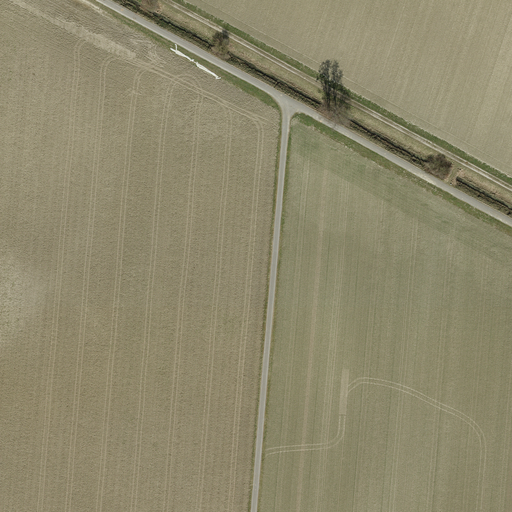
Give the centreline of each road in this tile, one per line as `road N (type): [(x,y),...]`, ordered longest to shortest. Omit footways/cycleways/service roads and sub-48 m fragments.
road 1 (track): [(255,511),(289,112),(300,108),(511,224)]
road 2 (track): [(511,188),(165,0)]
road 3 (track): [(289,112),(284,98),(102,0)]
